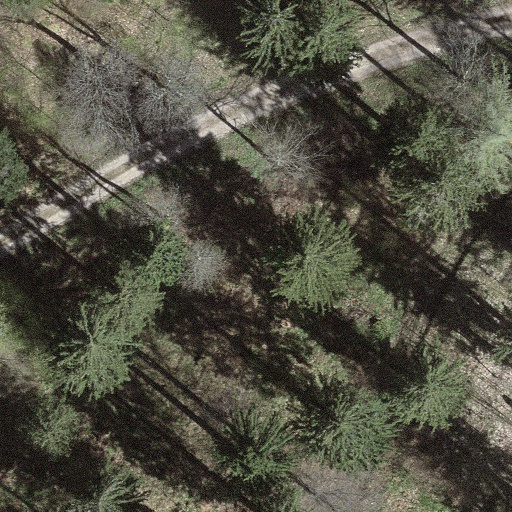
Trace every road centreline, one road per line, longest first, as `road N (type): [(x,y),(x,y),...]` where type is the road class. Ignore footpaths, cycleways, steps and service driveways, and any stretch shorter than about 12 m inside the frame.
road 1 (track): [(511,21),(435,37),(284,90),(191,135),(0,249)]
road 2 (track): [(511,164),(478,208),(342,463),(305,511)]
